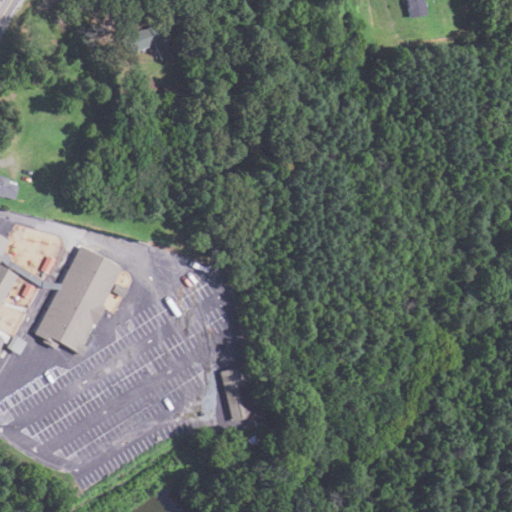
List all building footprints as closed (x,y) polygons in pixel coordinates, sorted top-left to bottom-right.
[(409,16),(405,0),(422,0),(425,14),(409,16)] [(159,59),(152,42),(145,45),(146,46),(129,53),(122,36),(127,34),(126,32),(130,30),(131,33),(139,29),(139,30),(160,21),(174,53),(159,59)] [(141,95),(135,81),(147,75),(154,88),(141,95)] [(0,175),(7,177),(6,182),(17,185),(13,199),(0,195),(0,175)] [(0,235),(7,240),(0,251),(9,257),(5,264),(0,261),(0,265),(17,276),(0,303),(0,330),(11,337),(13,334),(25,341),(17,354),(5,347),(7,344),(0,340),(0,235)] [(79,245),(120,267),(101,304),(104,306),(94,324),(91,323),(80,342),(86,346),(81,355),(57,343),(54,349),(40,341),(42,338),(32,333),(79,245)] [(47,273),(40,270),(47,255),(54,259),(47,273)] [(27,298),(20,294),(26,283),(33,287),(27,298)] [(122,297),(110,291),(115,283),(126,289),(122,297)] [(248,417),(229,421),(218,371),(238,367),(248,417)] [(253,419),(265,417),(266,425),(255,427),(253,419)] [(257,440),(249,446),(245,440),(253,434),(257,440)]
